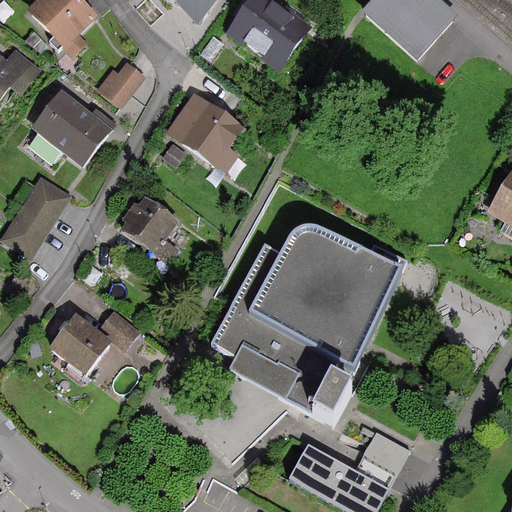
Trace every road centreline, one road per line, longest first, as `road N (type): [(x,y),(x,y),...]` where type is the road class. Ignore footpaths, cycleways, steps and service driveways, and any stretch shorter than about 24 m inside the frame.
road 1 (residential): [(116,0),(168,72),(48,296),(0,350)]
road 2 (residential): [(411,511),(511,355)]
